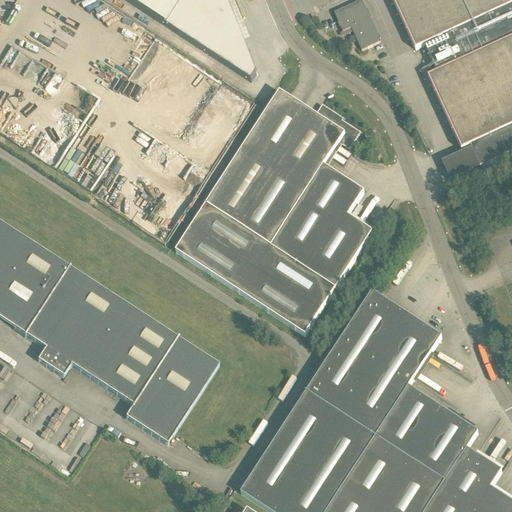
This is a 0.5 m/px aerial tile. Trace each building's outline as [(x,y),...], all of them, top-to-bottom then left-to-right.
[(227,0),(123,0),(252,84),(257,75),(227,0)] [(358,3),(335,14),(339,24),(338,25),(340,29),(342,29),(343,33),(348,31),(350,35),(353,33),(362,52),(381,43),(380,41),(381,39),(379,36),(378,36),(361,0),(360,0),(357,2),(358,3)] [(511,0),(392,0),(416,51),(425,47),(434,66),(430,68),(430,67),(424,69),(428,79),(429,78),(462,151),(471,147),(481,169),(511,154),(511,0)] [(280,94),(176,254),(306,338),(373,235),(349,219),(364,195),(324,169),(340,145),(342,147),(350,152),(361,135),(339,120),(340,118),(336,116),(335,115),(328,111),(327,110),(323,108),(322,109),(316,118),(280,94)] [(0,224),(0,320),(46,351),(38,363),(64,380),(72,368),(134,408),(126,420),(168,447),(219,368),(178,341),(179,340),(178,339),(177,341),(70,270),(71,269),(70,269),(69,270),(0,224)] [(442,340),(382,300),(373,294),(241,496),(266,511),(511,511),(511,504),(491,491),(502,474),(468,452),(479,435),(409,390),(442,340)]
